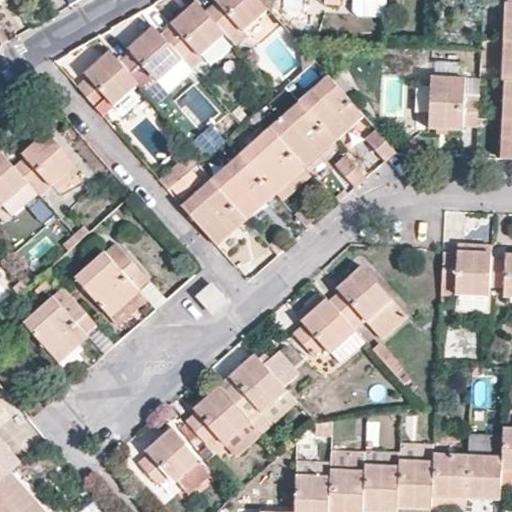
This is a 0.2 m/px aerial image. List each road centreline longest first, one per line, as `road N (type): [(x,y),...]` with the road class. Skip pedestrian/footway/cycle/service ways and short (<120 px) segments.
road 1 (residential): [(98,426),(385,188),(511,195)]
road 2 (residential): [(0,69),(120,0)]
